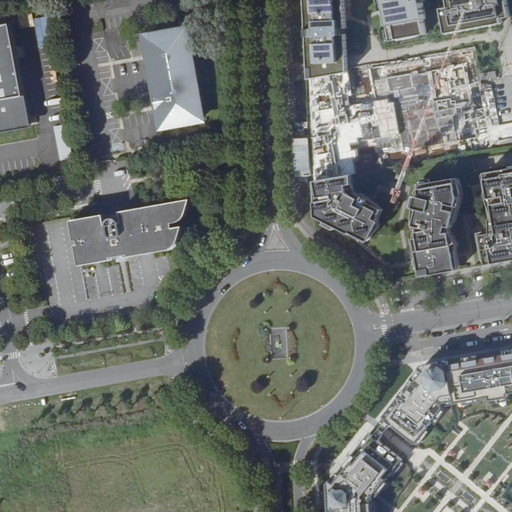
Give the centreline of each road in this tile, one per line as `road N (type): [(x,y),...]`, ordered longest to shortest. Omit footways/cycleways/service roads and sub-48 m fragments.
road 1 (secondary): [(262,0),(271,195)]
road 2 (unclassified): [(194,358),(17,391)]
road 3 (tertiary): [(363,328),(511,302)]
